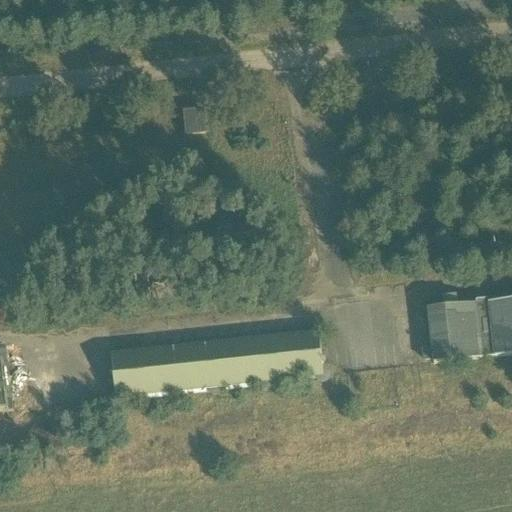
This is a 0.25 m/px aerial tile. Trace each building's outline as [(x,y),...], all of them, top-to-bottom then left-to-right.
[(184,113),(187,136),(205,134),(202,111),(184,113)] [(373,113),(374,123),(392,121),(391,111),(373,113)] [(434,363),(434,368),(511,358),(511,302),(489,306),(476,307),(458,309),(457,299),(443,300),(444,310),(428,312),(433,353),(424,354),(425,364),(434,363)] [(111,358),(116,403),(208,393),(209,395),(213,398),(218,397),(221,393),(221,391),(261,387),(261,389),(266,392),(271,392),(274,388),(274,386),(317,381),(317,383),(321,386),(327,386),(330,382),(329,376),(326,373),(323,373),(319,336),(111,358)] [(0,415),(13,414),(12,400),(7,401),(3,368),(8,368),(6,350),(0,350),(0,415)]
